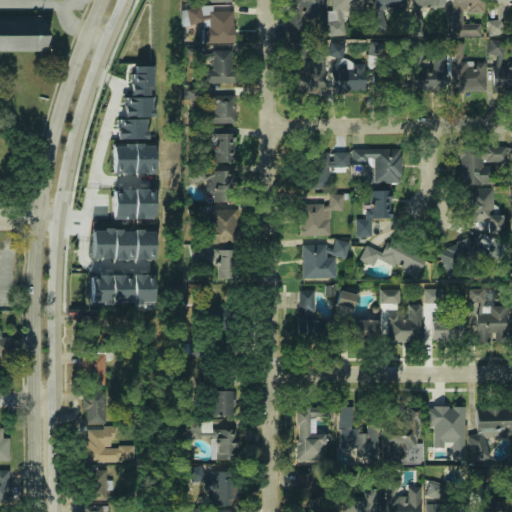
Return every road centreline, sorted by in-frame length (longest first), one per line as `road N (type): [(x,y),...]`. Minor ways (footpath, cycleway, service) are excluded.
road 1 (secondary): [(54,511),(54,225),(77,109),(123,0)]
road 2 (secondary): [(99,0),(51,129),(35,221),(31,511)]
road 3 (residential): [(271,511),(265,0)]
road 4 (residential): [(511,124),(267,128)]
road 5 (residential): [(511,375),(271,377)]
